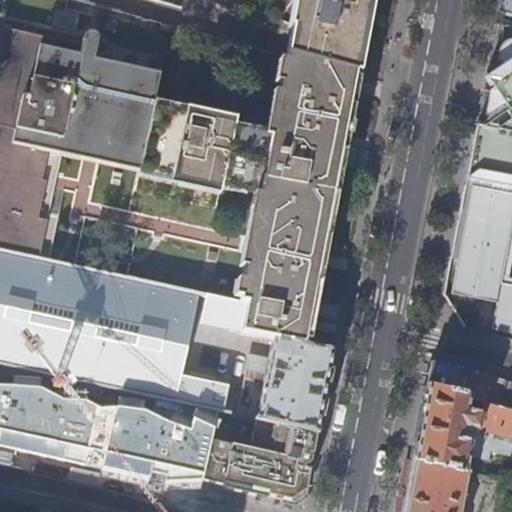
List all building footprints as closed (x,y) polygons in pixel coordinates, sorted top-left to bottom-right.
[(0,0),(0,17),(5,19),(8,0),(0,0)] [(296,0),(286,56),(354,73),(358,75),(363,50),(372,0),(296,0)] [(511,0),(499,0),(497,14),(511,16),(511,0)] [(350,90),(354,73),(286,56),(270,139),(232,131),(233,125),(154,110),(161,76),(81,60),(82,49),(3,34),(0,53),(0,254),(47,264),(55,228),(47,226),(61,158),(221,188),(222,181),(261,188),(238,306),(244,308),(239,333),(239,336),(271,342),(301,348),(304,334),(314,280),(332,187),(341,137),(350,90)] [(511,286),(504,284),(511,231),(511,41),(509,42),(505,43),(502,45),(498,51),(497,54),(497,60),(498,63),(502,67),(484,80),(491,91),(489,93),(484,117),(488,122),(478,129),(475,129),(462,195),(454,236),(450,257),(458,258),(453,282),(451,295),(498,304),(492,330),(511,333),(511,286)] [(238,306),(47,264),(0,254),(0,363),(216,413),(236,417),(238,409),(241,393),(188,382),(193,354),(180,351),(186,323),(239,333),(244,308),(238,306)] [(331,353),(301,348),(271,342),(267,361),(248,357),(245,372),(267,376),(268,369),(283,371),(282,376),(297,379),(299,367),(327,372),(329,363),(331,353)] [(0,448),(11,451),(68,463),(120,475),(178,488),(183,464),(188,465),(204,469),(216,413),(0,363),(0,448)] [(426,387),(467,398),(484,402),(486,391),(503,395),(502,399),(492,397),(491,404),(511,408),(511,382),(431,363),(428,379),(426,387)] [(318,421),(327,372),(299,367),(297,379),(282,376),(283,371),(268,369),(267,376),(245,372),(244,381),(263,384),(257,412),(238,409),(236,417),(315,435),(318,421)] [(464,414),(467,398),(426,387),(418,428),(412,461),(464,474),(467,458),(487,461),(489,452),(510,456),(511,447),(511,408),(491,404),(484,402),(480,419),(464,414)] [(315,435),(236,417),(216,413),(204,469),(199,492),(219,497),(270,508),(286,511),(290,511),(303,504),(307,479),(283,473),(283,469),(273,467),(266,458),(260,457),(265,444),(311,455),(315,435)] [(460,511),(468,475),(464,474),(412,461),(403,510),(402,511),(460,511)] [(499,511),(505,484),(497,482),(491,511),(499,511)]
